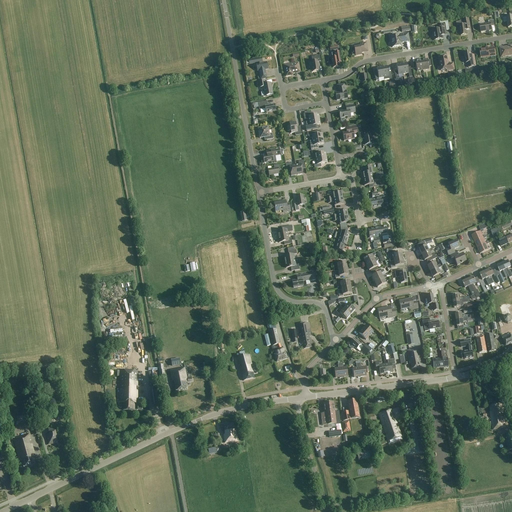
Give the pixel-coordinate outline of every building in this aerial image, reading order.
[(504,22),(507,21),(508,28),(511,27),(511,12),(510,13),(510,17),(506,17),(506,18),(503,18),(504,22)] [(467,35),(467,31),(466,26),(469,26),(468,20),(460,21),(461,26),(459,26),(461,36),(467,35)] [(480,25),(481,32),(492,31),(491,27),(494,26),(493,20),(488,21),(489,24),(480,25)] [(443,39),(442,36),(446,35),(446,34),(444,25),(438,26),(439,28),(437,28),(436,29),(437,30),(433,30),(434,34),(433,34),(432,35),(433,37),(434,38),(435,40),(443,39)] [(409,42),(408,34),(399,35),(390,36),(390,41),(391,41),(392,48),(401,46),(400,43),(409,42)] [(354,48),(355,55),(355,56),(356,56),(361,55),(361,53),(364,52),(363,50),(367,49),(366,43),(360,44),(360,47),(354,48)] [(500,48),(501,57),(511,55),(511,45),(510,46),(511,47),(500,48)] [(480,50),(482,58),(495,56),(494,48),(480,50)] [(332,58),(331,58),(328,59),(330,66),(332,65),(333,68),(339,67),(338,63),(337,59),(340,58),(339,52),(331,53),(332,58)] [(472,61),(471,52),(464,53),(466,63),(468,63),(468,68),(476,66),(475,60),(472,61)] [(311,62),(313,72),(319,71),(317,62),(321,62),(320,56),(312,57),(312,62),(311,62)] [(448,64),(446,56),(438,58),(441,71),(446,70),(447,71),(454,70),(453,63),(448,64)] [(427,60),(421,61),(423,71),(429,70),(428,67),(431,66),(430,60),(427,61),(427,60)] [(423,71),(421,61),(415,62),(415,63),(413,63),(414,69),(417,69),(417,72),(423,71)] [(259,71),(260,76),(261,80),(267,79),(266,75),(265,70),(268,70),(267,63),(256,65),(257,72),(259,71)] [(284,66),(286,77),(293,75),(292,74),(300,73),(298,63),(284,66)] [(407,63),(402,64),(403,75),(408,74),(409,78),(412,77),(411,69),(408,70),(407,63)] [(403,75),(402,64),(396,65),(397,71),(395,72),(396,79),(399,78),(398,75),(403,75)] [(376,81),(379,81),(379,82),(384,81),(384,80),(382,67),(377,68),(378,75),(375,75),(376,81)] [(382,67),(384,80),(389,79),(389,80),(392,79),(391,73),(388,73),(387,67),(382,67)] [(265,85),(264,81),(258,82),(259,88),(263,87),(265,96),(273,95),(270,84),(265,85)] [(336,101),(337,101),(347,99),(346,91),(345,91),(344,84),(336,86),(337,92),(335,92),(336,101)] [(254,109),(259,108),(259,110),(265,109),(266,113),(276,111),(274,105),(267,106),(267,102),(258,103),(253,104),(254,109)] [(340,119),(341,119),(341,120),(340,120),(341,123),(346,122),(346,119),(351,118),(350,114),(355,113),(354,106),(354,105),(345,107),(346,110),(338,112),(340,119)] [(309,119),(309,122),(320,120),(319,115),(312,116),(311,113),(304,115),(304,119),(309,119)] [(306,131),(314,130),(314,129),(314,126),(319,125),(321,125),(320,120),(309,122),(306,123),(307,126),(307,127),(305,128),(306,131)] [(297,129),(296,122),(289,123),(290,127),(287,127),(288,132),(291,131),(291,134),(295,133),(296,136),(302,135),(301,128),(297,129)] [(265,140),(273,139),(272,134),(269,134),(268,127),(258,129),(260,138),(265,138),(265,140)] [(346,132),(342,133),(343,141),(344,141),(354,139),(353,134),(357,133),(356,127),(348,128),(345,129),(346,132)] [(312,138),(313,141),(323,139),(322,134),(315,135),(315,132),(307,134),(307,137),(309,136),(309,138),(312,138)] [(365,145),(371,144),(371,145),(377,144),(375,138),(374,138),(373,132),(369,133),(370,136),(364,137),(363,132),(359,133),(361,140),(364,139),(365,145)] [(309,142),(310,145),(311,150),(318,148),(317,145),(324,144),(323,139),(313,141),(309,142)] [(275,160),(275,157),(280,156),(280,155),(279,150),(269,151),(270,156),(267,157),(263,157),(264,163),(273,162),(273,161),(275,161),(275,160)] [(315,155),(316,160),(327,158),(326,153),(319,154),(318,151),(311,152),(312,155),(315,155)] [(327,158),(316,160),(317,165),(314,166),(314,169),(321,167),(321,164),(327,163),(327,158)] [(299,165),(295,166),(297,175),(303,174),(302,167),(305,167),(304,161),(298,162),(299,165)] [(297,175),(295,166),(292,166),(291,163),(285,164),(286,170),(290,169),(291,176),(297,175)] [(268,177),(269,176),(279,175),(278,171),(280,170),(280,165),(279,165),(273,166),(274,169),(267,170),(268,177)] [(364,173),(362,173),(363,180),(378,177),(383,176),(383,173),(377,174),(372,175),(371,167),(364,168),(364,173)] [(363,180),(364,186),(374,184),(373,181),(378,180),(378,177),(363,180)] [(327,198),(328,201),(343,198),(341,192),(332,193),(333,197),(327,198)] [(374,193),(377,208),(383,207),(383,206),(388,205),(387,197),(378,198),(377,193),(374,193)] [(294,204),(296,211),(299,211),(298,206),(304,205),(302,196),(296,197),(298,204),(294,204)] [(334,206),(344,205),(343,198),(328,201),(328,204),(334,203),(334,206)] [(283,213),(291,212),(289,204),(286,204),(285,201),(276,203),(276,202),(275,202),(275,203),(274,203),(276,214),(276,212),(279,211),(280,211),(283,211),(283,213)] [(332,216),(333,220),(348,217),(347,210),(337,212),(338,215),(332,216)] [(340,224),(341,228),(346,228),(347,229),(346,228),(346,227),(347,227),(346,223),(349,223),(348,217),(333,220),(333,222),(339,221),(339,224),(340,224)] [(304,224),(305,227),(307,226),(308,232),(311,231),(310,226),(309,226),(308,220),(301,221),(302,224),(304,224)] [(472,236),(475,242),(483,238),(482,237),(481,233),(484,232),(483,230),(487,228),(486,224),(479,227),(481,231),(480,231),(480,232),(472,236)] [(277,232),(278,237),(288,236),(287,233),(292,232),(291,226),(281,228),(282,231),(277,232)] [(494,237),(500,235),(499,232),(501,231),(502,230),(500,226),(490,231),(494,237)] [(386,227),(380,228),(382,237),(391,236),(390,231),(387,231),(386,227)] [(334,232),(333,236),(347,240),(350,233),(347,233),(348,229),(347,229),(346,228),(341,228),(341,231),(340,231),(339,234),(334,232)] [(373,239),(374,244),(373,244),(374,248),(377,248),(376,244),(374,229),(368,230),(369,239),(373,239)] [(288,239),(288,236),(278,237),(279,243),(284,242),(284,245),(292,244),(291,238),(288,239)] [(342,252),(345,245),(346,246),(347,240),(333,236),(332,238),(338,240),(337,243),(335,249),(342,252)] [(475,242),(478,248),(486,244),(485,243),(483,239),(487,238),(486,236),(482,237),(483,238),(475,242)] [(501,247),(509,243),(506,238),(498,241),(501,247)] [(448,256),(454,253),(455,253),(454,250),(453,250),(459,247),(460,247),(456,240),(448,244),(448,245),(450,249),(445,251),(448,256)] [(486,244),(478,248),(480,254),(489,250),(486,245),(490,244),(489,242),(485,243),(486,244)] [(422,255),(432,250),(435,249),(433,246),(430,248),(431,249),(428,250),(426,246),(419,249),(422,255)] [(284,257),(285,263),(295,261),(294,255),(297,255),(296,250),(288,252),(289,256),(284,257)] [(437,258),(434,254),(433,251),(432,250),(422,255),(424,261),(426,260),(428,263),(437,258)] [(363,260),(366,266),(374,262),(374,261),(372,257),(376,256),(375,253),(371,255),(371,256),(363,260)] [(389,263),(393,262),(393,261),(402,259),(401,253),(392,254),(393,259),(389,260),(389,263)] [(449,256),(450,257),(452,263),(454,262),(456,266),(457,266),(457,265),(460,263),(461,264),(462,264),(466,262),(463,254),(457,256),(456,253),(449,256)] [(374,262),(366,266),(369,272),(377,267),(375,263),(378,261),(377,259),(374,261),(374,262)] [(393,261),(393,262),(394,266),(390,266),(391,269),(395,268),(395,267),(403,265),(402,259),(393,261)] [(434,263),(427,266),(430,272),(440,267),(443,266),(446,264),(444,259),(443,259),(444,261),(443,263),(436,267),(434,263)] [(291,272),(299,270),(299,266),(296,267),(295,261),(285,263),(286,268),(291,268),(291,272)] [(508,261),(502,263),(508,277),(508,276),(509,278),(511,276),(511,275),(510,271),(509,271),(508,269),(508,268),(511,267),(508,261)] [(337,264),(337,268),(333,269),(334,273),(338,272),(338,271),(347,269),(346,263),(337,264)] [(497,266),(498,269),(500,272),(503,271),(506,277),(508,277),(502,263),(497,266)] [(430,272),(433,278),(440,274),(440,275),(444,273),(442,271),(439,272),(438,269),(441,268),(440,267),(430,272)] [(338,271),(338,272),(339,276),(335,276),(335,279),(340,278),(339,277),(348,275),(347,269),(338,271)] [(491,269),(485,272),(488,278),(489,280),(491,284),(492,287),(495,286),(491,276),(494,275),(492,271),(491,269)] [(379,273),(371,277),(374,283),(383,279),(382,278),(381,274),(384,272),(383,270),(379,272),(379,273)] [(403,274),(402,270),(394,272),(395,279),(395,278),(399,278),(400,284),(407,283),(405,273),(403,274)] [(482,280),(485,279),(486,281),(489,286),(491,284),(489,280),(488,278),(485,272),(480,274),(482,280)] [(302,282),(306,281),(310,280),(309,274),(305,275),(297,276),(297,280),(292,281),(293,288),(303,287),(302,282)] [(383,279),(374,283),(377,289),(386,284),(383,280),(387,278),(386,276),(382,278),(383,279)] [(474,295),(475,295),(477,293),(473,284),(476,283),(474,277),(467,280),(474,295)] [(477,300),(475,295),(474,295),(467,280),(462,282),(465,288),(468,287),(472,296),(471,297),(472,299),(477,300)] [(340,283),(341,287),(339,287),(339,288),(337,289),(338,291),(341,291),(341,289),(350,288),(349,281),(340,283)] [(341,289),(341,291),(342,294),(338,295),(339,297),(343,297),(343,296),(352,294),(350,288),(341,289)] [(425,296),(426,296),(427,305),(431,304),(431,306),(432,306),(433,311),(438,310),(439,310),(438,304),(437,304),(435,305),(433,298),(432,294),(425,296)] [(399,301),(399,302),(400,310),(409,308),(409,311),(418,309),(417,302),(413,302),(412,299),(412,298),(399,301)] [(454,309),(460,308),(460,304),(462,304),(468,303),(471,302),(470,300),(467,300),(453,302),(454,309)] [(340,307),(343,309),(344,309),(350,315),(355,310),(348,304),(345,308),(342,305),(340,307)] [(377,309),(377,310),(379,319),(387,317),(388,319),(396,317),(397,317),(395,310),(391,311),(390,308),(390,307),(377,309)] [(344,309),(343,309),(340,312),(337,310),(336,311),(339,314),(340,314),(346,320),(350,315),(344,309)] [(456,321),(457,327),(457,326),(463,326),(464,326),(463,323),(463,322),(472,321),(472,318),(470,318),(456,321)] [(429,331),(429,330),(439,329),(438,322),(429,323),(428,319),(422,320),(423,325),(424,325),(425,332),(429,331)] [(309,340),(308,336),(311,336),(309,323),(297,325),(300,341),(301,341),(301,344),(302,344),(303,350),(310,348),(310,346),(312,345),(311,342),(310,340),(309,340)] [(362,330),(369,336),(373,332),(366,326),(362,330)] [(269,331),(268,331),(268,332),(271,348),(273,351),(274,351),(277,350),(278,352),(275,353),(275,355),(274,355),(277,363),(287,359),(288,358),(285,352),(284,349),(282,349),(280,344),(279,344),(276,331),(276,330),(269,331)] [(366,340),(369,336),(362,330),(358,334),(366,340)] [(489,352),(495,351),(496,351),(495,345),(494,345),(494,344),(495,344),(493,334),(492,334),(486,335),(489,352)] [(506,346),(511,342),(511,337),(510,334),(502,338),(506,346)] [(476,337),(476,338),(479,354),(486,353),(487,352),(484,336),(476,337)] [(356,350),(357,349),(360,352),(363,348),(364,348),(354,339),(353,339),(349,343),(350,344),(349,346),(349,347),(351,349),(352,349),(354,347),(356,350)] [(472,358),(473,358),(472,351),(471,351),(470,346),(471,346),(470,340),(460,342),(461,348),(467,347),(468,352),(463,353),(461,354),(462,359),(464,358),(465,360),(469,359),(470,359),(472,359),(472,358)] [(418,359),(420,359),(418,349),(406,351),(409,364),(411,364),(412,369),(420,368),(418,359)] [(250,355),(237,358),(239,366),(241,365),(242,369),(240,369),(242,377),(243,382),(255,379),(253,373),(254,373),(250,355)] [(169,360),(170,367),(179,365),(178,358),(169,360)] [(433,369),(444,368),(443,363),(442,363),(442,359),(432,360),(433,369)] [(384,365),(386,374),(392,373),(392,370),(396,369),(394,360),(387,361),(388,365),(384,365)] [(380,375),(386,374),(384,365),(381,366),(380,362),(375,363),(376,370),(379,369),(380,375)] [(185,383),(192,382),(192,379),(189,379),(187,379),(184,368),(170,370),(172,381),(174,381),(176,391),(186,389),(185,383)] [(117,376),(120,376),(120,400),(120,404),(122,404),(122,410),(123,410),(135,411),(135,404),(137,404),(137,400),(138,400),(138,372),(138,371),(117,371),(117,376)] [(150,389),(152,405),(158,404),(156,389),(150,389)] [(361,436),(360,430),(361,430),(358,415),(356,400),(348,402),(349,406),(348,406),(349,412),(342,413),(343,421),(349,420),(351,432),(355,431),(355,433),(355,437),(361,436)] [(333,403),(323,404),(323,405),(324,410),(323,410),(324,412),(324,413),(325,416),(326,424),(335,422),(334,412),(335,412),(334,403),(333,403)] [(501,411),(500,405),(490,406),(491,412),(490,412),(493,430),(505,428),(503,418),(501,418),(500,415),(502,415),(502,411),(501,411)] [(391,410),(378,414),(381,423),(385,434),(386,435),(385,436),(387,442),(389,441),(400,438),(402,437),(399,427),(396,428),(395,425),(397,424),(393,413),(392,414),(391,410)] [(338,411),(335,412),(334,412),(335,422),(326,424),(325,416),(321,417),(322,426),(340,424),(338,411)] [(224,444),(238,442),(236,430),(234,430),(233,424),(224,426),(225,435),(223,435),(224,444)] [(47,435),(49,445),(57,443),(55,429),(48,430),(49,435),(47,435)] [(15,439),(12,430),(6,431),(8,441),(15,439)] [(30,445),(29,441),(30,441),(29,436),(13,440),(19,462),(22,461),(23,468),(35,464),(32,454),(34,453),(32,444),(30,445)]
